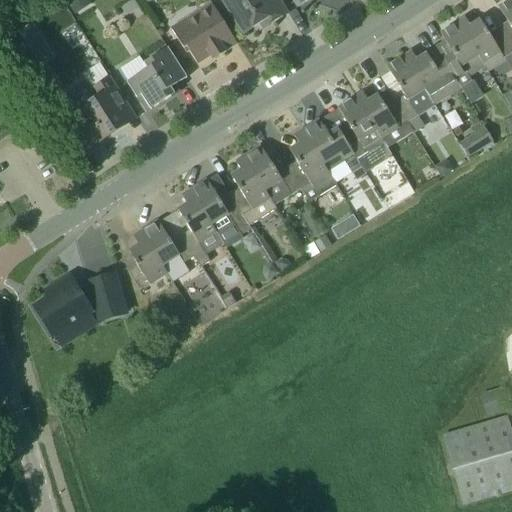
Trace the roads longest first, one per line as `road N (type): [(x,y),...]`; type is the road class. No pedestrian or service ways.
road 1 (residential): [(59,227),(422,0)]
road 2 (unclassified): [(40,511),(0,366)]
